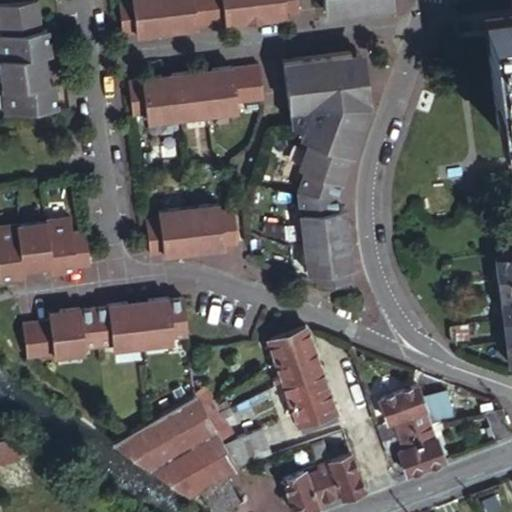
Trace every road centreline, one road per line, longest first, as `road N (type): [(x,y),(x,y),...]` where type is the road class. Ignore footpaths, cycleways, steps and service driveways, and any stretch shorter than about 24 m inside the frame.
road 1 (residential): [(444,362),(392,314),(371,266),(363,218),(381,121),(409,75),(425,22)]
road 2 (residential): [(110,280),(194,275),(444,362)]
road 3 (residential): [(83,58),(425,22)]
road 4 (residential): [(83,58),(110,280)]
road 5 (unclassified): [(511,454),(362,511)]
